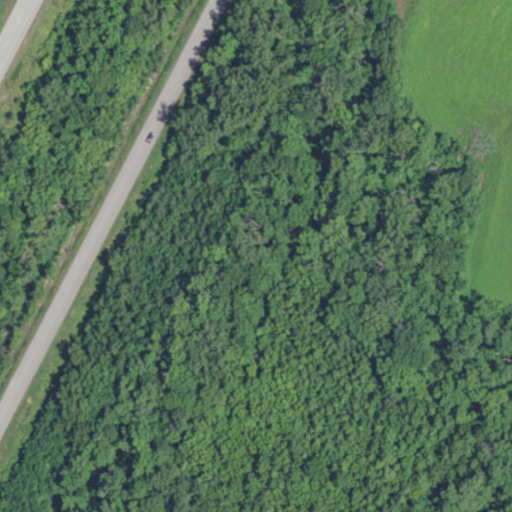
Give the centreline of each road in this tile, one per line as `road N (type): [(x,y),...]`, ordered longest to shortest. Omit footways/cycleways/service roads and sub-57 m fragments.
road 1 (residential): [(0,416),(212,0)]
road 2 (residential): [(0,114),(59,0)]
